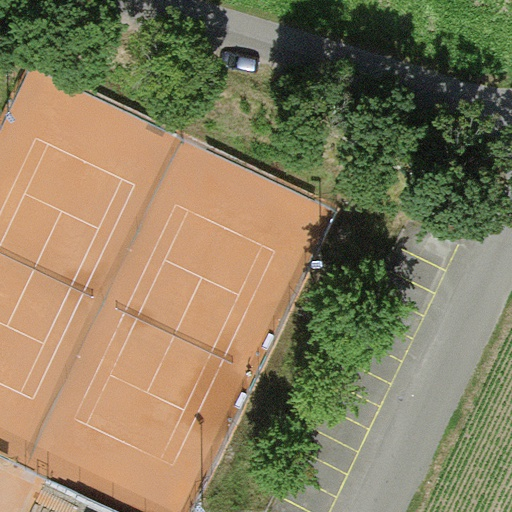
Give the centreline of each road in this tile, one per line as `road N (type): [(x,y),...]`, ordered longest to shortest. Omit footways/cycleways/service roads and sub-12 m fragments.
road 1 (track): [(158,0),(511,104)]
road 2 (residential): [(511,229),(375,511)]
